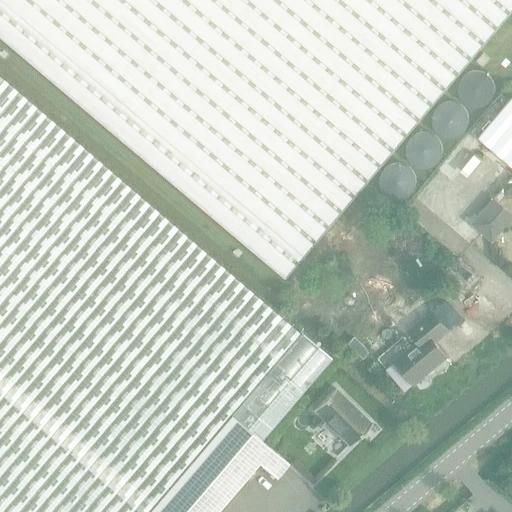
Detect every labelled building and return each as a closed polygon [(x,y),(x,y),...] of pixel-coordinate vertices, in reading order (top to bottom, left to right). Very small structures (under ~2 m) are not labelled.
[(511,0),(0,0),(0,33),(286,276),(511,9),(511,0)] [(483,53),(476,62),(483,68),(491,59),(483,53)] [(511,165),(511,94),(477,136),(511,165)] [(511,181),(510,180),(493,201),(498,206),(507,196),(511,195),(511,181)] [(472,225),(491,242),(511,217),(498,206),(493,201),(472,225)] [(414,291),(408,284),(402,290),(407,296),(414,291)] [(449,300),(433,313),(440,322),(456,309),(449,300)] [(435,344),(449,333),(440,322),(433,313),(409,333),(418,343),(395,362),(414,385),(447,358),(435,344)] [(353,337),(346,345),(362,360),(369,353),(353,337)] [(322,427),(334,439),(337,436),(349,448),(371,426),(334,390),(313,412),(325,424),(322,427)]
